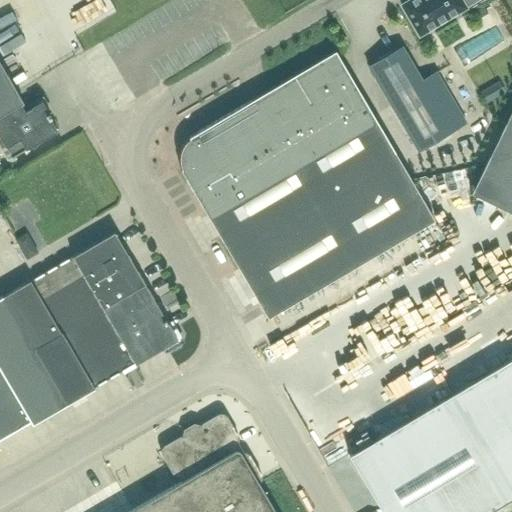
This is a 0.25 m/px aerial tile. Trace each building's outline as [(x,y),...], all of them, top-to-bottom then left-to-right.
[(482,0),(413,0),(400,8),(419,39),(467,11),(466,10),(482,0)] [(412,143),(417,152),(451,131),(431,96),(401,45),(366,65),(412,143)] [(433,219),(334,50),(188,136),(193,145),(190,148),(187,159),(188,163),(179,168),(266,316),(433,219)] [(0,139),(10,158),(56,131),(40,103),(23,113),(18,104),(21,103),(0,67),(0,139)] [(481,92),(486,101),(503,91),(498,82),(481,92)] [(511,105),(480,171),(482,172),(484,196),(482,198),(511,212),(511,105)] [(22,198),(1,213),(11,226),(31,211),(22,198)] [(27,228),(13,230),(17,259),(31,257),(27,228)] [(1,296),(0,296),(0,369),(11,388),(32,424),(94,388),(93,387),(134,363),(134,364),(176,339),(123,248),(118,251),(108,234),(29,280),(1,296)] [(511,355),(347,454),(380,511),(486,511),(511,497),(511,355)] [(0,437),(30,421),(0,369),(0,437)] [(274,511),(257,482),(259,481),(261,477),(246,452),(242,452),(236,441),(237,438),(223,413),(219,412),(199,424),(198,428),(198,429),(185,437),(185,436),(181,435),(161,447),(160,451),(174,475),(178,476),(180,480),(125,511),(274,511)]
